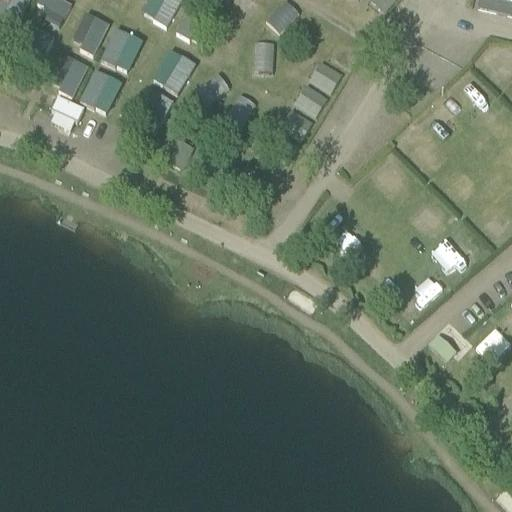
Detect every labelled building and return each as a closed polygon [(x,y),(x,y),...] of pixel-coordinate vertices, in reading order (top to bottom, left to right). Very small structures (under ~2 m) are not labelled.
[(0,0),(0,21),(14,29),(29,0),(0,0)] [(56,34),(70,8),(55,0),(39,0),(29,20),(56,34)] [(148,0),(140,19),(166,30),(179,1),(176,0),(148,0)] [(374,0),(387,10),(395,0),(374,0)] [(511,0),(479,0),(477,13),(511,20),(511,0)] [(273,15),(266,24),(279,35),(287,25),(273,15)] [(80,16),(67,49),(93,59),(107,27),(80,16)] [(16,45),(42,61),(54,41),(28,25),(16,45)] [(126,75),(139,43),(111,32),(99,65),(126,75)] [(149,84),(176,99),(193,68),(166,54),(149,84)] [(54,94),(71,102),(87,69),(70,61),(54,94)] [(494,61),(482,74),(495,87),(508,73),(494,61)] [(341,82),(327,73),(316,89),(331,98),(341,82)] [(105,118),(119,85),(91,74),(77,107),(105,118)] [(312,96),(302,113),(316,121),(327,105),(312,96)] [(297,120),(287,137),(301,146),(311,129),(297,120)] [(511,162),(511,137),(500,149),(511,162)] [(272,161),(286,170),(297,153),(282,144),(272,161)] [(189,159),(171,150),(163,166),(182,175),(189,159)] [(207,187),(215,170),(196,162),(189,178),(207,187)] [(221,174),(214,190),(232,199),(240,183),(221,174)] [(257,211),(265,194),(246,186),(239,202),(257,211)] [(511,223),(498,209),(480,226),(496,244),(511,229),(511,223)] [(327,247),(342,260),(356,244),(342,231),(327,247)] [(362,278),(370,287),(383,276),(375,267),(362,278)] [(404,320),(424,299),(412,287),(392,308),(404,320)] [(456,356),(438,339),(428,350),(446,367),(456,356)]
